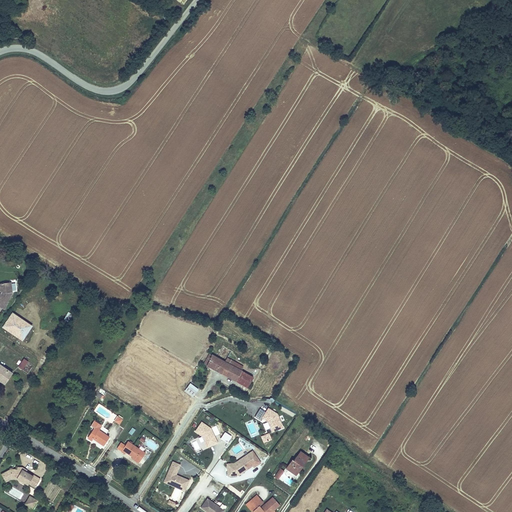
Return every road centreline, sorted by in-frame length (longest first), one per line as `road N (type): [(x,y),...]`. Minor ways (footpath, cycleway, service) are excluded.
road 1 (tertiary): [(197,0),(117,88),(91,87),(31,50),(0,51)]
road 2 (tertiary): [(0,423),(141,511)]
